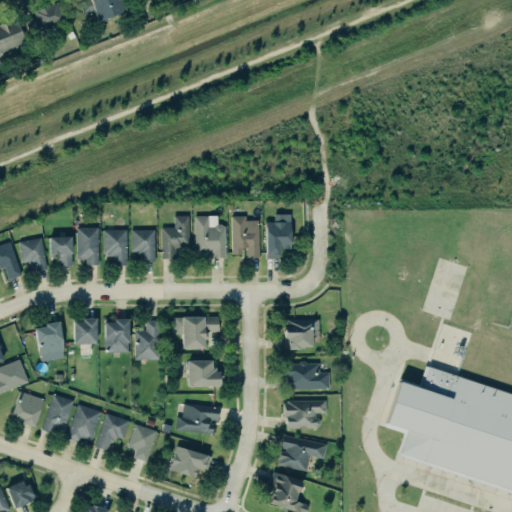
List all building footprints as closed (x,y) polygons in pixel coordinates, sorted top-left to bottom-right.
[(35,16),(25,21),(30,33),(64,19),(57,0),(33,11),(35,16)] [(82,0),(77,2),(82,14),(93,10),(98,22),(127,10),(122,0),(82,0)] [(0,23),(15,17),(25,42),(0,52),(0,23)] [(273,221),(273,213),(290,213),(290,248),(280,248),(280,254),(278,254),(278,258),(265,258),(265,221),(273,221)] [(207,215),(207,227),(213,227),(215,224),(221,224),(222,226),(224,226),(224,257),(194,257),(193,215),(207,215)] [(173,227),(173,216),(187,216),(187,247),(174,247),(174,258),(161,258),(160,227),(173,227)] [(230,216),(230,253),(241,253),(241,248),(245,248),(245,257),(258,257),(258,220),(244,220),(244,216),(230,216)] [(75,227),(75,258),(85,258),(85,265),(97,265),(97,227),(75,227)] [(125,229),(126,265),(112,265),(112,256),(105,256),(105,253),(102,253),(101,229),(125,229)] [(154,229),(154,261),(140,261),(140,253),(136,253),(136,251),(130,251),(130,229),(154,229)] [(30,262),(27,263),(27,261),(21,262),(17,241),(40,236),(46,269),(32,272),(30,262)] [(71,265),(57,266),(57,253),(51,253),(51,256),(48,256),(48,238),(70,237),(71,265)] [(0,243),(8,241),(20,274),(7,279),(3,266),(0,267),(0,243)] [(172,316),(218,316),(218,330),(206,330),(206,338),(204,338),(204,347),(181,347),(181,333),(172,333),(172,316)] [(82,320),(82,317),(97,317),(97,343),(73,343),(73,320),(82,320)] [(128,317),(128,341),(127,341),(127,351),(103,351),(103,321),(114,321),(114,317),(128,317)] [(318,318),(285,319),(285,338),(289,338),(289,349),(299,349),(299,346),(312,346),(312,341),(318,341),(318,318)] [(35,327),(38,353),(40,353),(41,360),(63,357),(62,350),(63,350),(59,320),(45,322),(45,325),(35,327)] [(144,330),(144,320),(158,320),(158,359),(133,359),(133,330),(144,330)] [(0,364),(18,358),(27,381),(0,391),(0,364)] [(187,359),(187,385),(220,385),(220,370),(216,370),(216,366),(212,366),(212,359),(187,359)] [(328,372),(317,372),(317,362),(305,362),(303,361),(299,361),(297,363),(284,363),(284,376),(288,376),(288,388),(328,388),(328,372)] [(511,491),(399,454),(406,431),(384,423),(398,382),(422,390),(429,369),(511,396),(511,491)] [(18,390),(42,398),(34,426),(21,422),(21,419),(10,415),(18,390)] [(51,393),(72,399),(62,431),(53,428),(52,433),(40,429),(51,393)] [(285,403),(285,400),(324,400),(324,412),(314,412),(314,417),(316,417),(319,419),(319,423),(315,427),(285,428),(285,417),(282,417),(282,403),(285,403)] [(218,420),(219,406),(182,402),(181,416),(176,415),(174,429),(212,433),(213,419),(218,420)] [(76,403),(100,411),(90,440),(80,437),(78,442),(65,438),(76,403)] [(104,412),(127,420),(121,438),(117,437),(116,440),(110,438),(106,450),(93,446),(104,412)] [(133,423),(155,430),(145,461),(132,457),(135,449),(125,446),(133,423)] [(162,423),(169,425),(167,432),(160,430),(162,423)] [(325,444),(322,458),(308,455),(304,470),(275,464),(282,434),(325,444)] [(175,445),(210,456),(206,468),(198,466),(195,477),(167,469),(175,445)] [(295,501),(298,492),(300,491),(302,484),(301,482),(302,481),(272,471),(268,484),(273,486),(267,502),(297,511),(303,511),(306,505),(295,501)] [(5,487),(13,508),(35,499),(29,483),(24,484),(22,480),(5,487)] [(0,511),(0,487),(9,509),(0,511)] [(91,505),(92,503),(109,508),(107,511),(83,511),(86,504),(91,505)]
